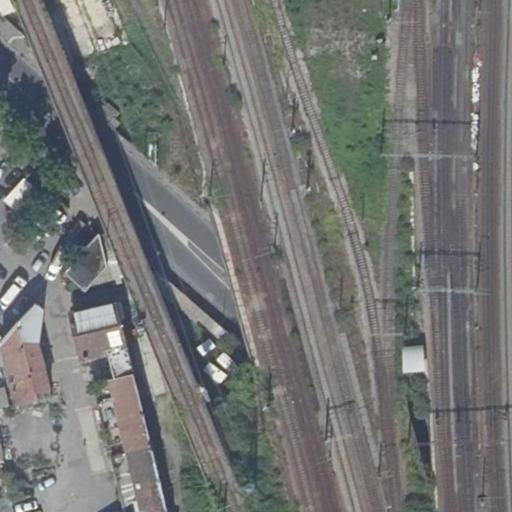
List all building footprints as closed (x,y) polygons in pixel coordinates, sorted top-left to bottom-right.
[(109,267),(101,235),(101,233),(100,233),(65,273),(86,293),(109,267)] [(2,343),(18,405),(53,395),(39,342),(44,310),(37,303),(2,343)] [(167,511),(155,457),(138,388),(129,352),(118,303),(72,314),(83,360),(103,355),(109,381),(92,385),(107,448),(125,443),(128,454),(110,458),(123,511),(167,511)] [(128,334),(132,348),(152,343),(149,328),(128,334)] [(138,388),(159,383),(165,382),(155,344),(129,352),(138,388)] [(414,345),(395,349),(399,370),(418,366),(414,345)] [(209,373),(228,386),(246,361),(228,347),(209,373)] [(138,388),(155,457),(175,451),(159,383),(138,388)]
